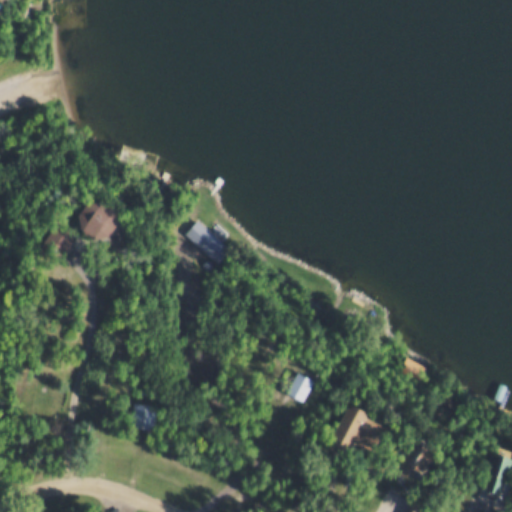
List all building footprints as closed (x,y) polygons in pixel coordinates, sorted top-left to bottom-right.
[(75,227),(86,234),(100,231),(107,219),(104,206),(92,198),(79,202),(72,213),(75,227)] [(100,228),(112,239),(134,214),(122,204),(100,228)] [(186,230),(198,216),(230,246),(218,259),(186,230)] [(91,233),(77,218),(52,243),(67,257),(91,233)] [(49,222),(68,234),(56,254),(36,242),(49,222)] [(405,352),(426,362),(420,377),(398,367),(405,352)] [(289,370),(306,378),(294,402),(277,394),(289,370)] [(329,381),(315,372),(300,392),(315,402),(329,381)] [(131,400),(154,402),(152,426),(129,423),(131,400)] [(336,407),(343,405),(352,409),(355,416),(379,427),(369,448),(346,438),(338,455),(318,446),(336,407)] [(399,438),(425,450),(415,472),(389,460),(399,438)] [(488,454),(508,460),(496,500),(476,494),(488,454)]
